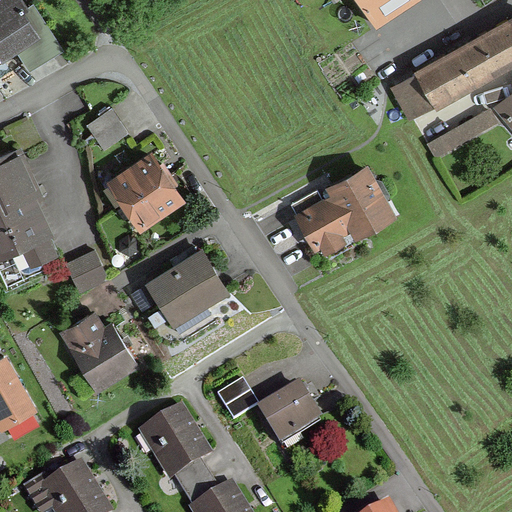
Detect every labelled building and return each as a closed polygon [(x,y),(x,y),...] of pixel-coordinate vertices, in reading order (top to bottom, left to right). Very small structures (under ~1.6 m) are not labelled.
[(0,0),(0,59),(36,36),(20,12),(25,9),(19,0),(0,0)] [(411,117),(511,60),(511,19),(410,76),(410,77),(394,86),(411,117)] [(511,94),(508,98),(506,97),(495,106),(511,126),(511,94)] [(85,125),(93,137),(118,120),(109,108),(85,125)] [(126,132),(118,120),(93,137),(102,149),(126,132)] [(28,193),(35,190),(16,149),(0,156),(0,253),(4,251),(17,280),(58,261),(44,232),(46,232),(28,193)] [(110,182),(125,203),(163,177),(148,156),(110,182)] [(315,190),(289,205),(296,218),(298,216),(314,244),(351,224),(355,232),(388,214),(381,202),(384,200),(386,194),(379,182),(373,180),(370,182),(363,170),(344,180),(350,190),(337,197),(336,195),(322,203),(315,190)] [(139,225),(177,199),(163,177),(125,203),(139,225)] [(77,291),(105,278),(92,251),(64,264),(77,291)] [(203,305),(225,292),(200,251),(146,284),(168,319),(200,299),(203,305)] [(164,321),(158,310),(146,317),(153,328),(164,321)] [(135,365),(110,324),(96,332),(86,315),(59,332),(70,349),(73,347),(98,388),(135,365)] [(0,421),(30,404),(0,352),(0,421)] [(257,404),(241,379),(215,395),(231,420),(257,404)] [(278,442),(316,418),(297,387),(258,410),(278,442)] [(198,458),(205,454),(178,410),(146,430),(157,448),(153,451),(169,476),(171,475),(182,492),(208,476),(198,458)] [(105,511),(106,511),(78,466),(46,486),(57,505),(53,507),(56,511),(105,511)] [(219,492),(208,476),(182,492),(194,511),(244,511),(228,486),(219,492)]
